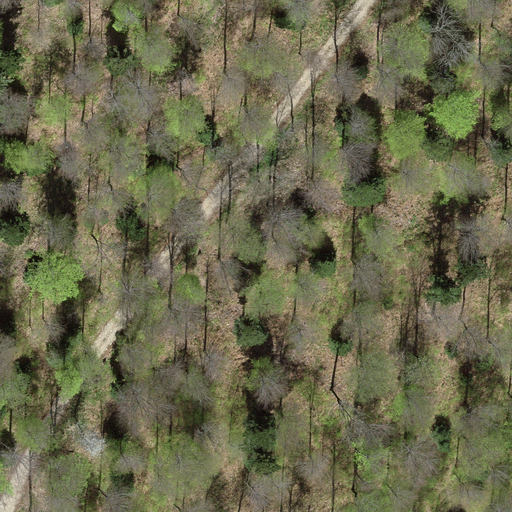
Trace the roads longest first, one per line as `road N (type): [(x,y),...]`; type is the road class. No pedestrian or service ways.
road 1 (track): [(366,0),(309,83),(67,379),(0,507)]
road 2 (track): [(0,272),(214,0)]
